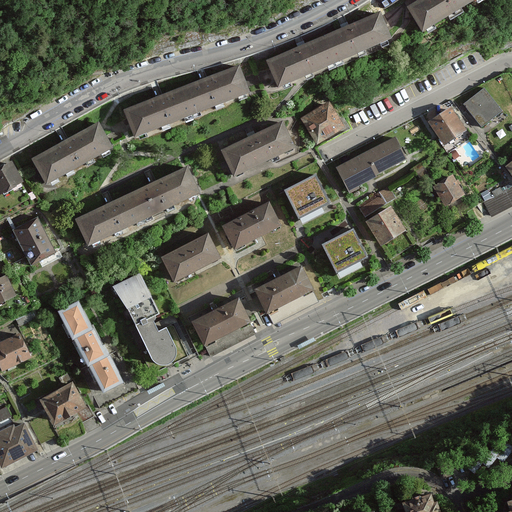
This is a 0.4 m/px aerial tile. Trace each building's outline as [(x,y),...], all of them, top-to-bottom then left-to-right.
[(420,0),(409,7),(422,30),(471,0),(420,0)] [(379,13),(268,61),(279,86),(390,38),(379,13)] [(243,74),(184,95),(195,123),(254,102),(243,74)] [(484,89),(466,106),(487,130),(506,113),(484,89)] [(184,95),(126,117),(137,145),(195,123),(184,95)] [(332,106),(302,122),(318,151),(348,135),(332,106)] [(451,106),(428,121),(444,145),(467,130),(451,106)] [(104,124),(37,163),(53,190),(120,151),(104,124)] [(282,125),(223,152),(233,175),(294,148),(282,125)] [(338,169),(352,200),(410,175),(397,144),(338,169)] [(14,163),(0,170),(0,194),(2,199),(27,185),(14,163)] [(132,194),(146,223),(200,198),(194,185),(186,169),(154,184),(132,194)] [(315,175),(283,191),(298,221),(330,205),(315,175)] [(456,177),(434,190),(444,208),(467,195),(456,177)] [(511,188),(486,202),(493,216),(511,205),(511,188)] [(110,205),(74,222),(88,251),(146,223),(132,194),(110,205)] [(361,205),(365,213),(378,208),(377,205),(386,201),(383,195),(361,205)] [(287,234),(272,204),(224,229),(239,259),(287,234)] [(391,211),(370,223),(383,244),(404,232),(391,211)] [(43,219),(17,233),(38,273),(65,258),(43,219)] [(354,230),(322,246),(337,276),(369,260),(354,230)] [(213,236),(166,260),(181,288),(227,264),(213,236)] [(256,292),(272,325),(319,303),(304,270),(256,292)] [(141,276),(111,292),(154,374),(181,359),(168,333),(156,339),(151,329),(165,321),(141,276)] [(8,277),(0,280),(0,309),(19,300),(8,277)] [(240,300),(192,324),(209,359),(257,336),(240,300)] [(85,306),(66,316),(80,343),(99,333),(85,306)] [(115,361),(99,333),(80,343),(96,371),(115,361)] [(5,353),(0,355),(0,364),(6,377),(41,362),(31,338),(24,341),(23,337),(2,345),(5,353)] [(129,386),(115,361),(96,371),(110,396),(129,386)] [(72,385),(45,401),(58,424),(85,408),(72,385)] [(9,404),(0,407),(0,420),(14,414),(9,404)] [(24,427),(0,438),(0,466),(35,450),(24,427)] [(490,457),(511,452),(511,450),(510,439),(488,443),(490,457)] [(404,500),(407,511),(437,511),(431,492),(404,500)]
